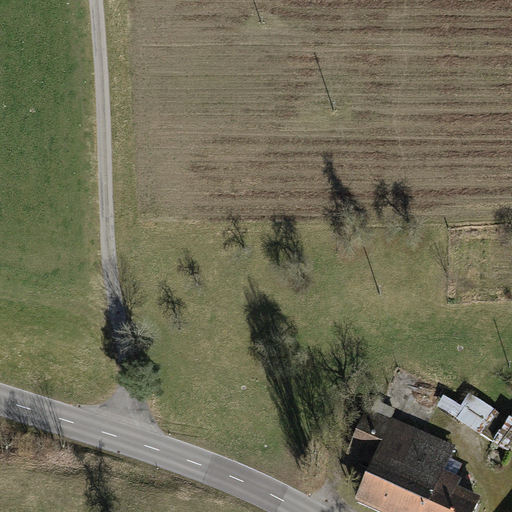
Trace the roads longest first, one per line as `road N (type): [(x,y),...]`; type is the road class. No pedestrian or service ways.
road 1 (track): [(135,441),(111,257),(97,0)]
road 2 (tertiary): [(0,400),(228,474),(305,511)]
